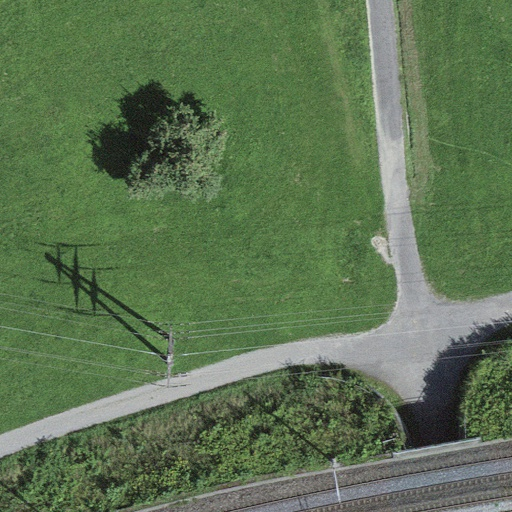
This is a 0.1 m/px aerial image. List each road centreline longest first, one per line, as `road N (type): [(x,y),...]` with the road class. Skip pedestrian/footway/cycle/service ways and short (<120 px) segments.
road 1 (track): [(511,312),(229,372),(0,452)]
road 2 (unclassified): [(447,511),(410,276),(382,0)]
